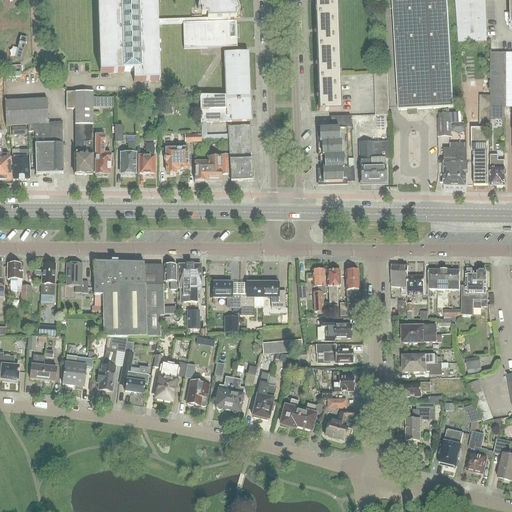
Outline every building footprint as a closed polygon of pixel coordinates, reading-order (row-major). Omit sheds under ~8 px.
[(133,83),(159,82),(157,25),(157,21),(155,0),(101,0),(98,13),(104,13),(98,33),(104,33),(99,53),(105,53),(100,73),(100,74),(133,73),(133,83)] [(199,0),(197,11),(199,14),(201,15),(207,15),(207,19),(207,20),(228,19),(232,19),(235,19),(237,18),(239,14),(234,0),(199,0)] [(314,0),(315,16),(323,16),(330,15),(337,15),(336,0),(314,0)] [(398,0),(392,0),(398,111),(408,111),(408,117),(417,116),(417,110),(440,109),(453,108),(447,0),(398,0)] [(484,0),(454,0),(456,43),(486,42),(484,0)] [(323,16),(315,16),(316,48),(324,48),(331,47),(338,47),(337,15),(330,15),(323,16)] [(232,19),(228,19),(207,20),(207,19),(157,21),(157,25),(183,25),(184,50),(211,49),(211,46),(220,46),(220,49),(237,48),(236,39),(239,39),(239,25),(236,25),(236,22),(232,22),(232,19)] [(20,37),(15,59),(21,60),(27,39),(20,37)] [(324,48),(316,48),(317,80),(325,80),(332,79),(339,79),(338,47),(331,47),(324,48)] [(249,54),(225,54),(226,97),(199,98),(200,124),(251,122),(251,121),(250,121),(249,102),(250,102),(250,97),(249,97),(247,54),(249,54)] [(317,80),(318,112),(341,111),(339,79),(332,79),(325,80),(317,80)] [(92,93),(67,93),(66,93),(66,110),(75,110),(75,126),(75,156),(74,156),(74,176),(76,176),(78,177),(81,177),(83,176),(92,176),(92,156),(92,93)] [(479,96),(479,100),(479,128),(489,128),(490,96),(479,96)] [(49,175),(48,124),(47,100),(4,102),(6,127),(27,126),(28,133),(34,133),(35,175),(49,175)] [(505,121),(505,108),(490,108),(490,121),(505,121)] [(451,138),(451,124),(461,123),(460,114),(438,115),(438,119),(438,138),(451,138)] [(48,124),(49,175),(63,175),(62,124),(48,124)] [(252,173),(252,163),(252,160),(247,160),(247,156),(252,156),(250,127),(227,128),(229,156),(230,176),(230,183),(253,182),(253,173),(252,173)] [(27,136),(26,128),(12,128),(12,137),(27,136)] [(322,135),(319,135),(320,158),(323,158),(323,170),(324,184),(337,184),(337,180),(346,180),(346,184),(354,183),(354,169),(348,169),(348,160),(348,159),(347,149),(347,139),(347,130),(347,129),(332,130),(330,130),(322,130),(322,135)] [(471,129),(471,133),(472,152),(473,152),(474,187),(474,188),(487,188),(487,187),(488,187),(487,129),(471,129)] [(95,136),(95,155),(95,175),(97,175),(98,176),(101,176),(102,175),(110,175),(110,166),(108,166),(108,162),(110,163),(110,161),(111,159),(111,157),(110,156),(110,154),(104,154),(104,143),(105,142),(105,139),(104,138),(104,136),(102,136),(101,135),(98,135),(97,136),(95,136)] [(154,145),(153,145),(153,142),(158,142),(158,137),(150,137),(150,140),(145,141),(145,145),(146,145),(146,157),(139,157),(139,175),(141,175),(142,176),(145,177),(146,175),(154,175),(154,156),(154,145)] [(359,143),(359,148),(360,185),(385,185),(385,177),(384,160),(388,160),(388,143),(375,144),(375,143),(359,143)] [(468,164),(467,164),(467,144),(455,144),(455,149),(444,149),(443,187),(443,192),(465,193),(466,175),(468,175),(468,164)] [(120,155),(120,175),(135,175),(135,155),(135,145),(128,145),(128,155),(120,155)] [(0,182),(11,182),(10,158),(8,158),(8,155),(2,155),(2,149),(0,148),(0,182)] [(189,172),(188,157),(188,149),(164,149),(165,156),(164,158),(164,162),(165,163),(165,176),(166,176),(168,178),(172,177),(174,175),(177,175),(177,172),(189,172)] [(12,151),(12,159),(13,179),(13,181),(29,181),(29,159),(20,159),(20,151),(12,151)] [(230,176),(229,156),(219,156),(219,158),(206,158),(206,163),(196,163),(196,158),(194,158),(194,167),(194,183),(206,183),(206,184),(221,184),(221,176),(230,176)] [(490,169),(490,187),(505,187),(504,175),(505,174),(505,171),(504,170),(504,162),(498,162),(498,156),(490,156),(490,169)] [(144,264),(94,263),(94,264),(94,296),(103,296),(102,339),(107,339),(127,339),(146,339),(146,338),(160,338),(160,317),(163,317),(163,308),(163,266),(144,266),(144,264)] [(17,294),(20,294),(20,305),(30,305),(31,287),(21,286),(21,281),(22,281),(22,273),(20,273),(20,265),(19,265),(18,264),(15,264),(14,265),(7,265),(7,281),(10,281),(9,294),(10,294),(10,296),(13,296),(13,294),(17,294)] [(54,285),(55,265),(49,265),(47,264),(45,264),(44,265),(43,265),(42,285),(41,285),(41,296),(54,297),(55,285),(54,285)] [(67,265),(67,287),(75,287),(75,294),(81,294),(88,295),(88,283),(81,282),(82,265),(67,265)] [(166,266),(165,266),(165,283),(170,283),(170,291),(176,291),(176,266),(173,266),(172,265),(167,265),(166,266)] [(190,266),(178,266),(178,289),(180,289),(180,304),(190,303),(190,266)] [(190,266),(190,303),(197,303),(197,289),(201,289),(201,266),(190,266)] [(391,267),(391,289),(403,289),(403,296),(407,296),(407,289),(408,277),(408,267),(391,267)] [(327,289),(328,289),(329,304),(337,304),(337,288),(340,288),(339,271),(338,271),(337,270),(334,270),(333,271),(327,272),(327,289)] [(351,272),(345,272),(346,292),(346,305),(347,305),(355,305),(355,291),(359,291),(359,289),(360,288),(359,285),(358,284),(358,272),(356,272),(354,270),(352,270),(351,272)] [(313,282),(313,288),(317,288),(318,293),(313,293),(314,313),(324,313),(323,295),(325,295),(325,288),(324,288),(324,271),(312,272),(313,275),(313,282)] [(437,292),(438,271),(429,271),(429,292),(437,292)] [(449,272),(438,271),(437,292),(448,292),(449,272)] [(449,272),(448,292),(459,292),(460,272),(449,272)] [(456,321),(451,321),(452,328),(452,323),(457,323),(456,318),(461,318),(461,317),(473,317),(473,310),(481,310),(481,308),(487,308),(487,295),(486,295),(486,292),(487,290),(488,290),(488,286),(486,285),(487,274),(486,274),(484,273),(480,273),(479,274),(478,274),(466,274),(466,288),(462,288),(461,311),(456,311),(456,321)] [(407,289),(407,296),(424,296),(424,277),(408,277),(407,289)] [(213,284),(213,299),(227,299),(227,309),(239,309),(240,295),(232,295),(232,284),(213,284)] [(240,295),(239,309),(241,309),(241,317),(254,317),(254,299),(262,299),(263,284),(247,284),(247,295),(240,295)] [(278,284),(263,284),(262,299),(271,300),(271,309),(285,309),(285,292),(278,292),(278,284)] [(305,285),(297,285),(298,300),(306,299),(305,285)] [(406,302),(398,302),(398,317),(406,316),(406,302)] [(200,331),(199,311),(187,312),(187,331),(200,331)] [(320,320),(320,328),(324,328),(324,343),(334,343),(334,340),(351,340),(351,332),(353,331),(353,327),(351,326),(351,325),(333,326),(333,320),(323,320),(320,320)] [(56,328),(47,327),(47,337),(55,338),(56,328)] [(402,336),(436,336),(436,327),(425,328),(425,327),(402,328),(402,336)] [(436,336),(402,336),(402,345),(425,344),(436,344),(436,342),(441,342),(441,336),(436,336)] [(27,352),(35,353),(36,338),(28,337),(27,352)] [(127,339),(107,339),(106,350),(104,366),(99,365),(96,384),(98,385),(97,391),(111,393),(117,352),(124,353),(127,339)] [(316,346),(316,355),(324,355),(325,365),(329,365),(331,363),(335,363),(335,364),(337,364),(338,364),(343,364),(344,364),(349,364),(352,364),(353,361),(353,359),(352,357),(352,352),(349,352),(342,352),(336,352),(336,346),(316,346)] [(53,352),(46,351),(45,359),(53,360),(53,352)] [(0,352),(0,367),(2,368),(1,380),(10,380),(10,381),(16,382),(16,381),(17,381),(18,368),(14,368),(14,358),(3,357),(3,353),(0,352)] [(147,386),(149,376),(130,373),(133,354),(125,352),(125,353),(119,386),(125,387),(125,392),(143,395),(145,386),(147,386)] [(86,363),(86,365),(93,366),(94,354),(87,353),(87,355),(85,355),(84,363),(86,363)] [(295,354),(295,361),(307,360),(306,353),(295,354)] [(291,364),(292,357),(285,355),(284,363),(291,364)] [(42,382),(44,364),(45,359),(44,357),(33,356),(32,363),(30,381),(35,381),(35,383),(40,383),(40,382),(42,382)] [(171,364),(161,362),(162,357),(155,356),(153,369),(159,370),(154,399),(163,401),(171,364)] [(65,365),(62,386),(83,388),(86,367),(76,366),(77,359),(66,357),(65,365)] [(403,366),(437,365),(441,364),(441,358),(437,358),(437,357),(426,357),(403,358),(403,366)] [(479,358),(465,361),(468,375),(482,372),(479,358)] [(54,365),(44,364),(42,382),(44,382),(44,384),(49,384),(49,383),(54,383),(56,369),(54,369),(54,365)] [(178,364),(178,365),(171,364),(163,401),(173,403),(177,382),(176,382),(177,377),(185,379),(187,366),(178,364)] [(216,364),(214,377),(222,379),(224,366),(216,364)] [(437,365),(403,366),(403,374),(427,373),(430,373),(430,377),(442,376),(442,369),(448,369),(448,364),(441,364),(437,365)] [(195,367),(187,366),(185,379),(193,380),(195,367)] [(249,367),(244,388),(252,390),(257,369),(249,367)] [(333,393),(338,393),(354,393),(353,377),(343,378),(342,377),(340,378),(338,378),(338,373),(332,374),(332,378),(333,384),(333,393)] [(254,409),(252,417),(253,417),(253,419),(260,420),(268,386),(270,378),(270,376),(261,374),(259,384),(257,396),(256,400),(254,400),(252,408),(254,409)] [(227,410),(233,380),(225,378),(222,393),(218,392),(215,393),(214,397),(217,399),(215,408),(216,408),(218,411),(221,411),(223,410),(227,410)] [(233,380),(227,410),(231,411),(233,414),(236,414),(238,413),(239,413),(241,403),(244,403),(245,398),(242,397),(238,396),(241,381),(233,380)] [(481,387),(478,382),(478,381),(468,385),(471,391),(481,387)] [(206,406),(210,386),(205,385),(205,384),(189,382),(185,405),(188,405),(188,406),(192,407),(193,406),(200,408),(200,405),(200,406),(201,407),(201,408),(202,408),(203,408),(204,408),(205,408),(206,407),(206,406)] [(405,398),(414,398),(414,400),(420,399),(422,399),(422,393),(431,393),(431,384),(421,384),(412,384),(412,386),(405,386),(403,386),(403,397),(405,397),(405,398)] [(268,386),(260,420),(267,422),(267,420),(269,421),(270,413),(272,413),(274,404),(272,404),(273,400),(276,388),(268,386)] [(481,387),(471,391),(473,397),(483,393),(481,387)] [(483,393),(473,397),(475,402),(485,399),(483,393)] [(485,399),(475,402),(477,407),(487,404),(485,399)] [(299,418),(300,412),(296,411),(298,403),(291,401),(288,409),(285,408),(285,409),(283,410),(282,414),(283,415),(280,425),(295,429),(295,427),(297,418),(299,418)] [(327,401),(327,410),(346,410),(346,401),(327,401)] [(454,404),(445,404),(445,412),(454,412),(454,404)] [(477,407),(478,410),(479,412),(489,409),(487,404),(477,407)] [(305,413),(300,412),(299,418),(297,418),(295,427),(311,431),(311,429),(313,428),(314,425),(313,424),(315,416),(313,415),(315,407),(307,405),(305,413)] [(413,411),(413,420),(406,420),(406,442),(421,442),(421,421),(429,422),(429,411),(434,411),(434,405),(417,405),(417,411),(413,411)] [(479,412),(481,418),(491,414),(489,409),(479,412)] [(471,424),(483,422),(481,418),(479,412),(478,410),(467,413),(471,424)] [(324,427),(327,428),(325,437),(343,442),(347,428),(345,428),(347,419),(354,419),(354,412),(340,413),(337,423),(331,421),(330,422),(325,420),(325,423),(324,427)] [(483,423),(493,419),(491,414),(481,418),(483,422),(483,423)] [(441,445),(439,455),(440,456),(438,464),(440,464),(440,466),(453,469),(454,467),(456,468),(457,460),(459,460),(462,451),(460,450),(461,446),(460,446),(463,434),(447,430),(444,442),(443,446),(441,445)] [(473,455),(470,455),(466,471),(476,473),(477,475),(480,475),(481,475),(483,475),(486,459),(492,460),(494,453),(485,451),(485,450),(480,449),(483,435),(472,433),(468,449),(474,450),(473,455)] [(511,443),(497,440),(494,454),(502,456),(497,479),(511,482),(511,481),(511,457),(509,457),(511,443)]
